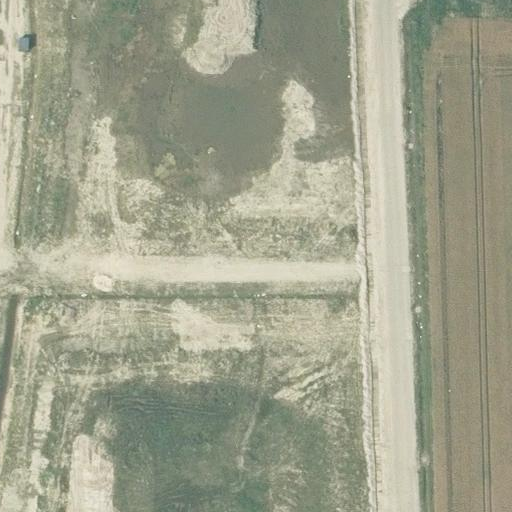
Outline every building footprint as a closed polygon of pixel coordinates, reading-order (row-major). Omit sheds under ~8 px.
[(75,362),(62,362),(61,391),(103,391),(104,362),(90,362),(90,357),(75,357),(75,362)] [(171,358),(148,358),(147,397),(170,397),(171,358)] [(190,358),(171,358),(170,397),(189,397),(190,358)] [(209,359),(190,358),(189,397),(208,398),(209,359)] [(228,359),(209,359),(208,398),(228,398),(228,392),(228,382),(228,380),(228,359)] [(248,359),(228,359),(228,380),(228,382),(228,392),(228,398),(246,398),(246,404),(247,404),(247,398),(248,359)] [(248,359),(247,398),(247,404),(269,404),(269,364),(248,364),(248,359)] [(291,364),(269,364),(269,404),(290,405),(291,364)] [(313,365),(291,364),(290,405),(312,405),(313,365)] [(334,365),(313,365),(312,405),(334,405),(334,365)] [(359,365),(334,365),(334,405),(359,405),(359,394),(364,394),(364,376),(359,376),(359,365)] [(131,379),(126,379),(126,391),(134,391),(134,379),(131,379)] [(103,391),(61,391),(61,418),(103,419),(103,391)] [(134,391),(126,391),(125,403),(133,403),(134,391)] [(103,419),(61,418),(61,446),(103,446),(103,419)] [(131,435),(123,435),(123,447),(131,447),(131,435)] [(170,438),(158,438),(158,446),(170,446),(170,438)] [(182,439),(170,438),(170,446),(182,447),(182,445),(182,441),(182,439)] [(209,439),(197,439),(196,445),(196,447),(208,447),(209,439)] [(221,439),(209,439),(208,447),(221,447),(221,446),(221,439)] [(247,439),(235,439),(234,447),(247,447),(247,443),(247,439)] [(259,439),(247,439),(247,443),(247,447),(258,447),(259,446),(259,439)] [(290,440),(278,440),(278,448),(290,448),(290,447),(290,440)] [(302,440),(290,440),(290,447),(290,448),(302,448),(302,447),(302,440)] [(321,440),(321,448),(333,448),(333,444),(333,440),(321,440)] [(333,440),(333,444),(333,448),(345,449),(345,447),(345,441),(333,440)] [(60,473),(60,474),(98,474),(102,474),(103,446),(61,446),(60,473)] [(131,447),(123,447),(123,459),(131,459),(131,447)] [(56,473),(56,474),(55,501),(77,502),(97,502),(98,475),(102,475),(102,474),(98,474),(60,474),(60,473),(56,473)] [(129,490),(121,490),(121,502),(129,502),(129,490)] [(348,511),(349,500),(313,499),(312,511),(348,511)] [(77,502),(55,501),(55,502),(55,511),(97,511),(97,502),(77,502)] [(129,502),(121,502),(120,511),(128,511),(129,502)]
